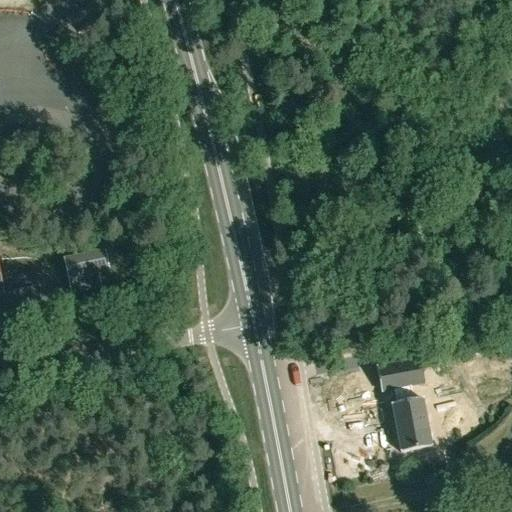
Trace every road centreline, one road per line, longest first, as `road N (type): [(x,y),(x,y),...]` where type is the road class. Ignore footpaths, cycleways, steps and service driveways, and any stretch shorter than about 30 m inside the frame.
road 1 (secondary): [(253,321),(176,0)]
road 2 (unclassified): [(0,371),(206,337),(253,321)]
road 3 (secondary): [(289,511),(253,321)]
